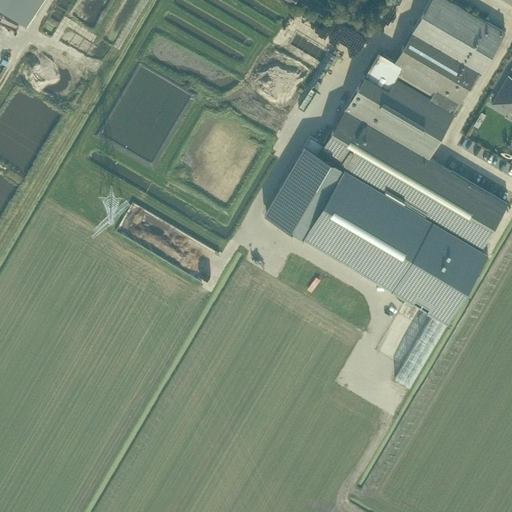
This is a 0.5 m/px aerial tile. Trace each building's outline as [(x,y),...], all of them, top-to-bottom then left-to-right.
[(0,0),(0,7),(27,24),(41,0),(0,0)] [(309,0),(295,0),(294,2),(310,11),(315,3),(309,0)] [(401,200),(481,247),(507,202),(428,156),(453,114),(455,115),(462,103),(460,101),(478,70),(481,72),(505,32),(459,5),(450,0),(430,0),(395,60),(378,51),(319,151),(361,176),(401,200)] [(509,111),(511,112),(511,77),(508,75),(491,103),(508,113),(509,111)] [(447,321),(488,252),(481,248),(481,247),(319,151),(318,152),(323,143),(310,135),(304,145),(307,146),(266,214),(447,321)]
